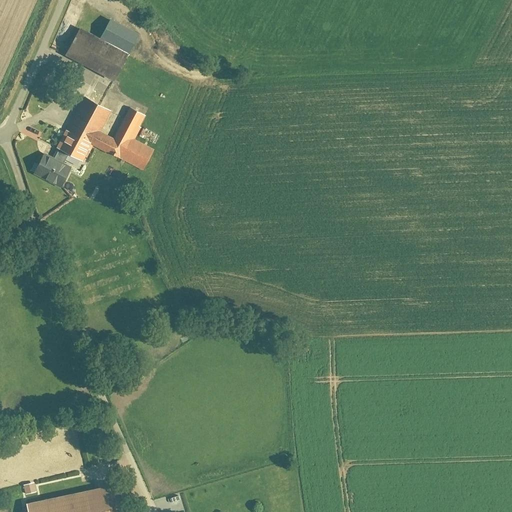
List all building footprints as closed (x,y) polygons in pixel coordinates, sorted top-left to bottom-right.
[(112,20),(102,39),(135,56),(144,38),(112,20)] [(81,38),(70,59),(122,86),(133,65),(81,38)] [(145,84),(136,100),(149,107),(158,91),(145,84)] [(155,153),(137,144),(149,121),(131,112),(119,134),(105,127),(112,113),(86,99),(59,153),(85,166),(94,149),(145,174),(155,153)] [(45,160),(36,178),(66,193),(75,175),(45,160)] [(32,506),(33,511),(125,511),(120,486),(32,506)]
